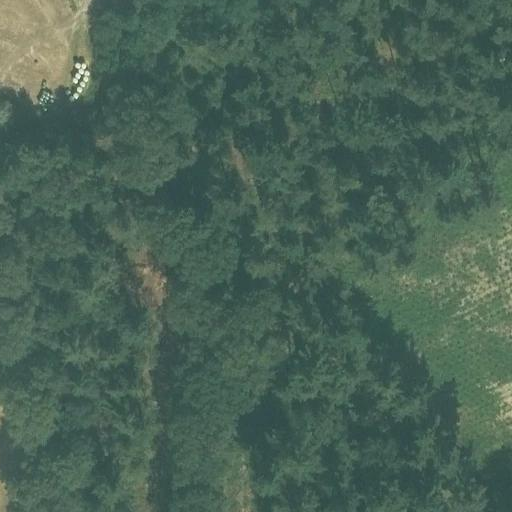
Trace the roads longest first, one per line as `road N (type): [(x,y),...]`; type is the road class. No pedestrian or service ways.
road 1 (track): [(195,511),(190,194),(95,19)]
road 2 (track): [(196,239),(234,244),(286,294),(437,511)]
